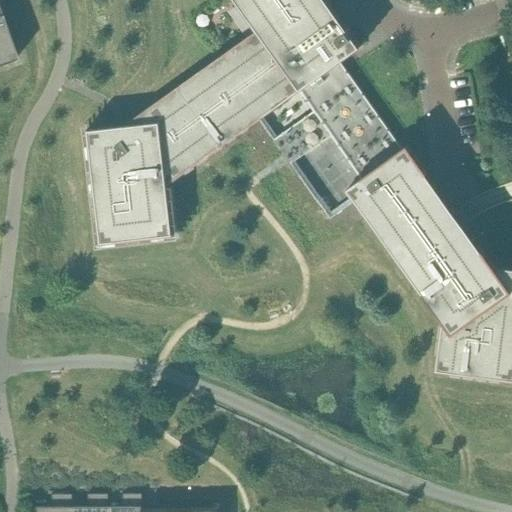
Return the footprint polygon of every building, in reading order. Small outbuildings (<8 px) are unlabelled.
[(235,0),(257,30),(220,57),(126,124),(123,124),(114,126),(100,127),(101,143),(89,145),(99,227),(111,226),(113,242),(163,236),(161,220),(173,219),(169,184),(231,140),(313,255),(368,216),(376,228),(382,236),(443,321),(438,355),(451,357),(449,372),(504,379),(506,364),(511,365),(511,266),(506,266),(496,265),(493,264),(455,210),(408,144),(403,148),(341,61),(362,47),(347,25),(338,14),(328,0),(235,0)] [(0,64),(16,59),(0,12),(0,64)] [(141,511),(142,511),(142,493),(122,494),(123,506),(106,506),(105,506),(105,511),(141,511)] [(32,506),(32,511),(69,511),(69,506),(70,506),(70,494),(50,494),(51,506),(32,506)] [(70,506),(69,506),(69,511),(105,511),(105,506),(106,506),(106,494),(86,494),(87,506),(70,506)]
